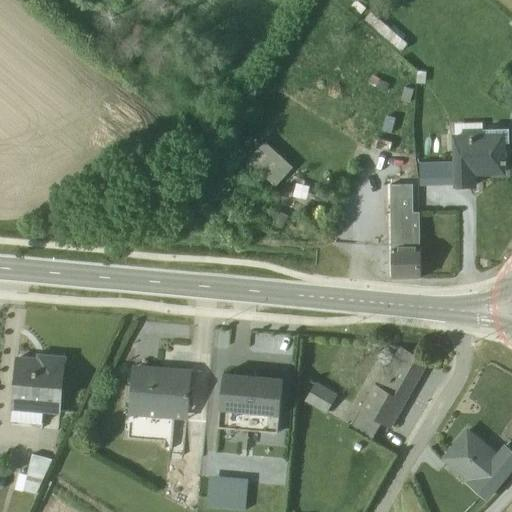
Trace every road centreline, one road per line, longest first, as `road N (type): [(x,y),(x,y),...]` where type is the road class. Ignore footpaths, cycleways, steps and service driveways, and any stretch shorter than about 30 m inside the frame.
road 1 (primary): [(0,270),(461,312)]
road 2 (unclassified): [(381,511),(458,381),(461,312)]
